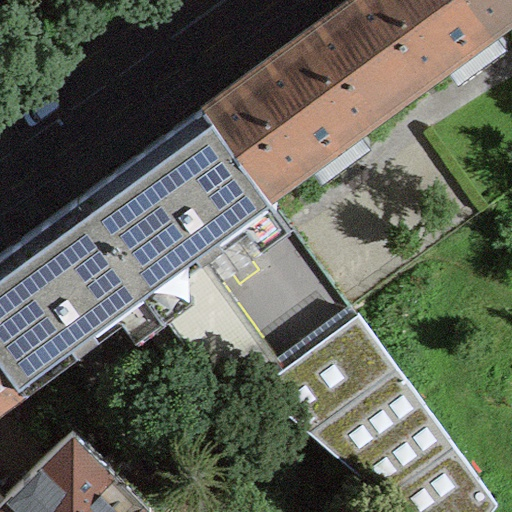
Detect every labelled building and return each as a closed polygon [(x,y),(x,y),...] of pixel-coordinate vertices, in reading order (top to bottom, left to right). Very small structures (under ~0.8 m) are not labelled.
[(511,9),(511,0),(343,0),(339,4),(402,90),(511,9)] [(402,90),(339,4),(253,67),(203,103),(266,189),(402,90)] [(204,252),(272,203),(275,201),(266,189),(203,103),(168,129),(79,194),(144,284),(150,292),(169,318),(223,279),(204,252)] [(116,304),(144,284),(79,194),(0,251),(0,348),(19,375),(46,355),(52,363),(122,312),(116,304)] [(356,312),(259,384),(409,511),(484,511),(493,501),(356,312)] [(0,388),(19,375),(0,348),(0,388)] [(0,511),(137,511),(102,476),(113,465),(75,427),(74,429),(72,427),(5,494),(0,488),(0,511)]
